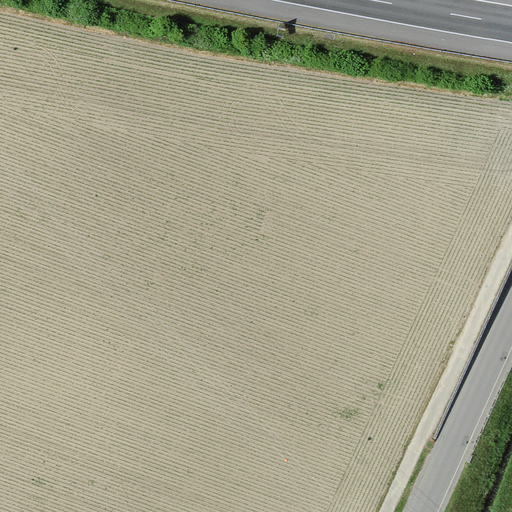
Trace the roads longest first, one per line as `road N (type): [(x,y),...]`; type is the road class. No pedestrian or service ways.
road 1 (tertiary): [(422,511),(511,312)]
road 2 (motorway): [(374,0),(511,24)]
